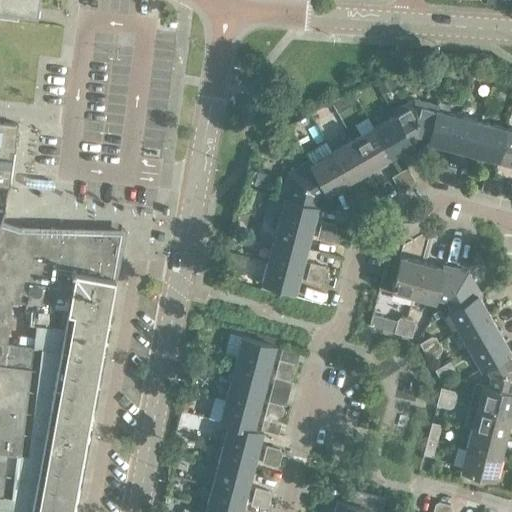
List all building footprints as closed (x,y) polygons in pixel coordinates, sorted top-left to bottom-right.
[(391,110),(394,115),(408,139),(409,139),(418,134),(428,136),(435,108),(436,109),(438,104),(413,98),(391,110)] [(457,114),(436,109),(435,108),(428,136),(427,141),(448,147),(457,114)] [(448,147),(472,153),(481,121),(457,114),(448,147)] [(411,143),(409,139),(408,139),(394,115),(373,127),(390,156),(411,143)] [(0,150),(0,149),(10,151),(15,151),(18,123),(0,121),(0,150)] [(504,127),(481,121),(472,153),(496,159),(504,127)] [(373,127),(352,139),(369,168),(390,156),(373,127)] [(511,128),(504,127),(496,159),(511,163),(511,128)] [(348,180),(369,168),(352,139),(332,151),(348,180)] [(0,185),(9,186),(13,159),(9,158),(10,151),(0,149),(0,150),(0,185)] [(332,151),(311,163),(310,163),(324,188),(327,192),(348,180),(332,151)] [(313,204),(313,203),(316,193),(324,188),(310,163),(311,163),(308,158),(286,171),(280,195),(283,196),(313,204)] [(438,162),(434,176),(437,179),(442,181),(446,165),(438,162)] [(446,165),(442,181),(448,182),(451,180),(454,167),(446,165)] [(407,186),(412,183),(414,178),(407,167),(399,171),(407,186)] [(403,188),(407,186),(399,171),(392,175),(398,187),(403,188)] [(483,191),(489,193),(493,177),(484,175),(481,188),(483,191)] [(501,179),(493,177),(489,193),(494,194),(497,192),(501,179)] [(358,195),(366,210),(371,206),(372,202),(365,191),(358,195)] [(350,200),(357,212),(360,213),(366,210),(358,195),(350,200)] [(313,204),(283,196),(278,215),(312,224),(318,204),(313,203),(313,204)] [(307,244),(312,224),(278,215),(273,235),(307,244)] [(321,220),(319,229),(335,233),(336,227),(334,223),(321,220)] [(0,276),(3,276),(19,229),(0,222),(0,276)] [(19,229),(3,276),(20,278),(53,282),(58,230),(19,229)] [(333,238),(335,233),(319,229),(317,237),(329,240),(333,238)] [(53,282),(72,284),(75,270),(81,271),(89,231),(58,230),(53,282)] [(89,231),(81,271),(113,276),(121,232),(89,231)] [(273,235),(268,257),(302,265),(307,244),(273,235)] [(414,295),(423,262),(399,256),(390,289),(414,295)] [(302,265),(268,257),(261,281),(295,290),(302,265)] [(310,261),(308,270),(324,274),(325,269),(323,264),(310,261)] [(423,262),(414,295),(434,300),(435,296),(443,267),(442,267),(423,262)] [(443,264),(442,267),(443,267),(435,296),(445,299),(450,308),(477,293),(478,294),(481,292),(468,270),(443,264)] [(71,287),(71,290),(111,297),(114,281),(115,276),(113,276),(81,271),(75,270),(72,284),(71,287)] [(323,280),(324,274),(308,270),(306,279),(319,282),(323,280)] [(0,298),(12,300),(17,301),(20,278),(3,276),(0,276),(0,298)] [(20,278),(17,301),(25,301),(23,322),(52,325),(55,297),(69,298),(71,290),(71,287),(72,284),(53,282),(20,278)] [(68,305),(67,308),(108,316),(108,314),(111,297),(71,290),(69,298),(68,305)] [(447,311),(457,328),(487,310),(478,294),(477,293),(450,308),(447,311)] [(0,298),(0,319),(9,320),(12,300),(0,298)] [(65,322),(64,327),(104,335),(105,330),(108,316),(67,308),(65,322)] [(457,328),(469,348),(499,330),(487,310),(457,328)] [(402,334),(406,318),(400,317),(397,318),(394,331),(402,334)] [(412,320),(406,318),(402,334),(411,336),(414,323),(412,320)] [(0,362),(30,366),(33,345),(8,342),(7,342),(9,321),(10,322),(10,320),(9,320),(0,319),(0,362)] [(61,341),(60,346),(101,353),(102,348),(104,335),(64,327),(61,341)] [(511,351),(510,349),(499,330),(469,348),(481,368),(484,366),(485,367),(511,351)] [(275,343),(242,335),(235,358),(269,366),(275,343)] [(423,350),(439,342),(436,337),(431,336),(419,343),(423,350)] [(441,346),(439,342),(423,350),(428,358),(440,351),(441,346)] [(58,359),(57,365),(97,372),(98,366),(101,353),(60,346),(58,359)] [(490,375),(487,385),(511,391),(511,347),(510,349),(511,351),(485,367),(490,375)] [(269,366),(235,358),(230,378),(264,387),(269,366)] [(279,358),(276,367),(293,371),(294,365),(292,361),(279,358)] [(434,369),(439,377),(451,370),(452,365),(449,360),(434,369)] [(31,366),(30,366),(0,362),(0,494),(1,494),(1,495),(3,495),(8,452),(21,453),(21,452),(20,452),(22,432),(23,432),(23,431),(22,431),(25,410),(26,410),(26,409),(25,409),(27,389),(28,389),(28,388),(27,388),(30,367),(31,368),(31,366)] [(55,377),(53,384),(94,391),(95,384),(97,372),(57,365),(55,377)] [(291,377),(293,371),(276,367),(274,376),(287,379),(291,377)] [(230,378),(225,398),(258,407),(264,387),(230,378)] [(510,414),(511,407),(511,391),(487,385),(475,382),(470,404),(510,414)] [(51,395),(50,403),(90,410),(92,402),(94,391),(53,384),(51,395)] [(438,395),(455,400),(457,395),(454,390),(441,387),(438,395)] [(454,405),(455,400),(438,395),(436,404),(450,408),(454,405)] [(258,407),(225,398),(219,420),(228,422),(229,420),(253,426),(258,407)] [(267,400),(265,408),(282,412),(283,407),(281,403),(267,400)] [(48,412),(46,422),(87,429),(89,420),(90,410),(50,403),(48,412)] [(465,422),(472,423),(506,432),(510,414),(470,404),(465,422)] [(280,417),(282,412),(265,408),(263,416),(276,420),(280,417)] [(228,422),(223,444),(256,453),(263,429),(253,426),(229,420),(228,422)] [(439,426),(437,423),(431,421),(427,437),(436,440),(439,426)] [(45,431),(43,440),(83,448),(85,438),(87,429),(46,422),(45,431)] [(467,446),(500,455),(506,432),(472,423),(467,446)] [(351,446),(353,438),(345,436),(343,444),(351,446)] [(433,452),(436,440),(427,437),(423,452),(430,454),(433,452)] [(41,448),(40,459),(80,467),(82,456),(83,448),(43,440),(41,448)] [(256,453),(223,444),(217,465),(251,474),(256,453)] [(266,444),(264,453),(280,457),(281,451),(279,447),(266,444)] [(500,455),(467,446),(461,469),(494,478),(500,455)] [(278,463),(280,457),(264,453),(262,462),(275,465),(278,463)] [(38,466),(36,478),(77,486),(79,474),(80,467),(40,459),(38,466)] [(217,465),(212,485),(245,494),(251,474),(217,465)] [(35,484),(33,497),(73,505),(76,491),(77,486),(36,478),(35,484)] [(240,511),(245,494),(212,485),(207,505),(232,511),(240,511)] [(255,486),(253,495),(269,498),(270,493),(268,489),(255,486)] [(336,498),(331,511),(368,511),(369,509),(379,511),(381,511),(385,496),(348,487),(344,500),(336,498)] [(267,504),(269,498),(253,495),(251,503),(264,506),(267,504)] [(32,502),(29,511),(71,511),(72,509),(73,505),(33,497),(32,502)] [(432,511),(441,511),(444,502),(439,500),(435,502),(432,511)] [(444,502),(441,511),(450,511),(452,507),(450,503),(444,502)]
